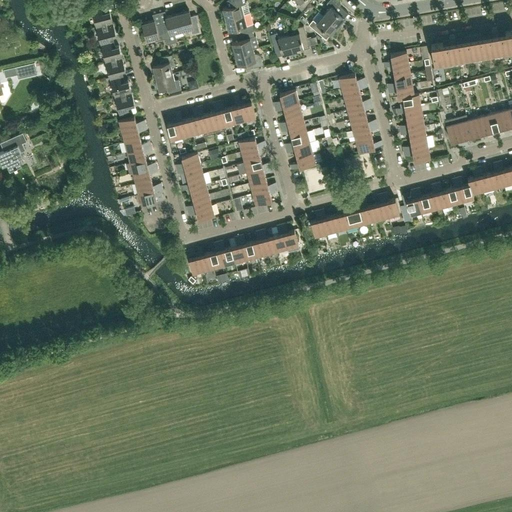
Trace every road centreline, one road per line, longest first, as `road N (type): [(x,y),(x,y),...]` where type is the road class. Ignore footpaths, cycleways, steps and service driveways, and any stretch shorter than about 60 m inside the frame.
road 1 (residential): [(295,209),(184,239),(148,109)]
road 2 (residential): [(360,40),(511,14)]
road 3 (residential): [(295,209),(260,79)]
road 4 (residential): [(396,181),(362,51)]
road 5 (residential): [(148,109),(123,13),(148,2)]
road 6 (residential): [(396,181),(511,144)]
